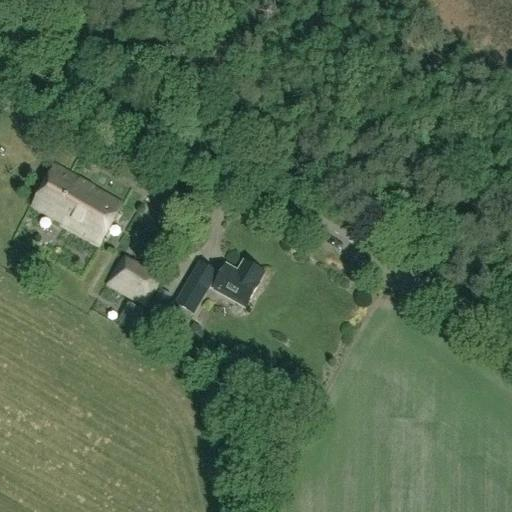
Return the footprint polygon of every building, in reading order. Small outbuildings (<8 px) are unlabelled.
[(32,207),(100,247),(123,207),(55,168),(32,207)] [(162,281),(125,259),(108,289),(145,310),(162,281)] [(247,307),(259,287),(258,287),(264,276),(244,265),(238,275),(227,268),(221,278),(200,265),(176,306),(194,317),(210,289),(231,302),(234,298),(247,307)] [(159,294),(147,316),(148,317),(147,318),(157,323),(170,300),(159,294)] [(148,317),(147,316),(142,313),(143,311),(128,303),(116,323),(138,335),(147,318),(148,317)]
